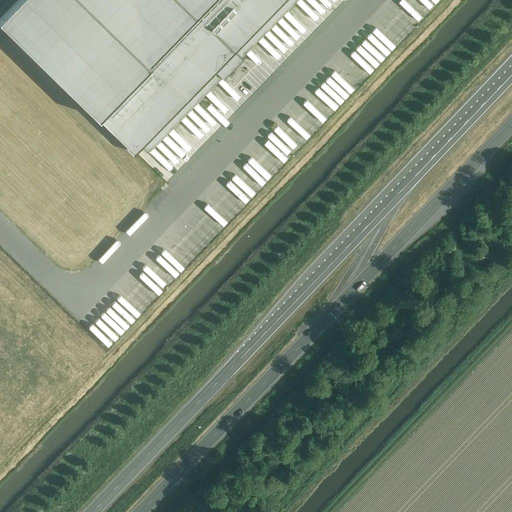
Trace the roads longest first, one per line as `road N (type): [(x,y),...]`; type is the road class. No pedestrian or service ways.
road 1 (trunk): [(511,74),(94,511)]
road 2 (trunk): [(142,511),(511,124)]
